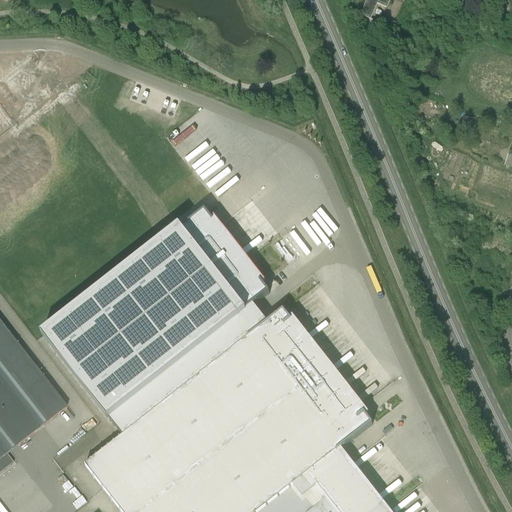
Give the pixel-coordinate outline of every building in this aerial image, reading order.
[(387,9),(390,0),(367,0),(360,16),(371,20),(378,5),(387,9)] [(0,133),(15,121),(0,101),(0,133)] [(478,123),(480,120),(472,117),(471,120),(463,117),(461,122),(469,126),(469,125),(479,129),(481,124),(478,123)] [(400,511),(348,444),(375,424),(284,306),(257,323),(237,296),(267,272),(183,165),(15,297),(121,435),(83,467),(118,511),(400,511)] [(0,462),(67,410),(0,323),(0,462)]
